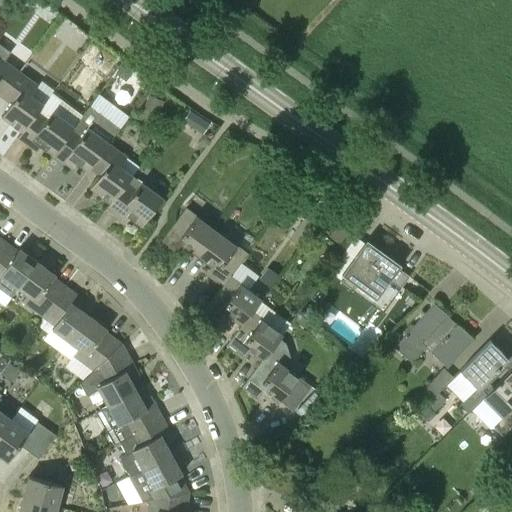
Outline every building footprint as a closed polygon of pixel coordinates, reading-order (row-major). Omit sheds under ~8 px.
[(0,96),(20,71),(24,65),(18,61),(14,66),(5,59),(11,51),(0,43),(0,96)] [(133,71),(122,63),(114,73),(125,81),(133,71)] [(37,111),(43,103),(31,94),(38,85),(25,75),(29,69),(24,65),(20,71),(0,96),(0,98),(8,105),(0,114),(0,115),(21,132),(36,112),(37,111)] [(163,101),(148,95),(143,107),(158,113),(163,101)] [(107,145),(109,142),(119,129),(90,106),(74,127),(73,126),(51,155),(52,156),(53,154),(71,169),(76,163),(87,171),(91,165),(106,144),(107,145)] [(51,155),(73,126),(52,110),(46,118),(37,111),(36,112),(21,132),(16,138),(36,153),(41,147),(51,155)] [(202,124),(189,131),(196,144),(209,137),(202,124)] [(124,184),(131,175),(120,166),(127,157),(109,142),(107,145),(106,144),(91,165),(87,171),(88,172),(90,169),(98,175),(89,187),(110,203),(124,184)] [(300,173),(290,166),(284,175),(294,182),(300,173)] [(124,184),(110,203),(105,209),(125,224),(130,218),(141,227),(163,198),(142,181),(132,176),(131,175),(124,184)] [(324,187),(309,176),(285,209),(299,220),(324,187)] [(196,257),(217,230),(185,207),(160,241),(178,254),(183,247),(196,257)] [(307,221),(303,226),(311,232),(315,227),(307,221)] [(349,232),(337,222),(327,235),(339,245),(349,232)] [(228,279),(231,276),(230,276),(247,252),(217,230),(196,257),(209,267),(205,273),(216,281),(221,285),(203,310),(204,310),(221,287),(221,288),(228,279)] [(0,286),(11,295),(17,288),(36,262),(19,249),(17,252),(5,242),(0,248),(0,286)] [(409,276),(399,269),(367,246),(341,282),(383,312),(409,276)] [(41,317),(64,286),(53,278),(55,276),(36,262),(17,288),(27,296),(22,302),(41,317)] [(240,325),(251,312),(261,298),(269,287),(266,285),(258,296),(231,276),(228,279),(221,288),(221,287),(204,310),(211,315),(222,323),(227,316),(240,325)] [(69,342),(88,316),(79,309),(84,301),(64,286),(41,317),(36,324),(48,333),(43,338),(61,352),(69,342)] [(446,368),(473,339),(433,302),(392,346),(410,362),(424,347),(446,368)] [(311,305),(305,314),(314,320),(320,312),(311,305)] [(269,352),(282,334),(251,312),(240,325),(225,345),(232,351),(243,359),(248,352),(260,361),(261,361),(266,354),(266,355),(269,352)] [(296,323),(305,328),(310,320),(302,314),(296,323)] [(93,371),(121,345),(121,344),(103,333),(106,329),(88,316),(69,342),(61,352),(71,359),(65,367),(82,380),(93,371)] [(482,399),(493,388),(486,380),(508,359),(489,340),(459,370),(476,388),(459,404),(468,413),(482,399)] [(107,406),(136,390),(130,380),(137,375),(121,345),(93,371),(82,380),(80,382),(87,395),(98,389),(107,406)] [(298,377),(269,352),(266,355),(266,354),(261,361),(260,361),(241,387),(248,392),(248,393),(259,401),(264,394),(278,404),(287,393),(299,401),(310,385),(298,377)] [(20,371),(9,363),(1,374),(12,382),(20,371)] [(435,395),(453,377),(443,368),(426,386),(427,388),(435,395)] [(482,399),(500,418),(492,427),(502,436),(511,426),(511,369),(493,388),(482,399)] [(435,395),(427,388),(421,394),(429,401),(435,395)] [(136,390),(107,406),(125,438),(128,436),(161,418),(149,397),(141,401),(136,390)] [(0,433),(11,419),(0,411),(0,395),(0,433)] [(142,470),(170,455),(164,444),(172,440),(161,418),(128,436),(125,438),(114,444),(115,447),(121,444),(126,453),(119,457),(122,463),(124,467),(126,471),(130,475),(142,470)] [(19,445),(28,452),(46,429),(36,422),(28,432),(11,419),(0,433),(0,455),(7,461),(19,445)] [(46,429),(28,452),(38,458),(55,435),(46,429)] [(148,500),(188,493),(178,476),(181,475),(170,455),(142,470),(130,475),(129,476),(142,502),(148,500)] [(22,498),(57,508),(63,486),(28,476),(22,498)] [(184,511),(188,493),(148,500),(146,511),(184,511)] [(338,505),(344,499),(339,493),(332,500),(338,505)] [(56,511),(57,508),(22,498),(18,511),(56,511)]
